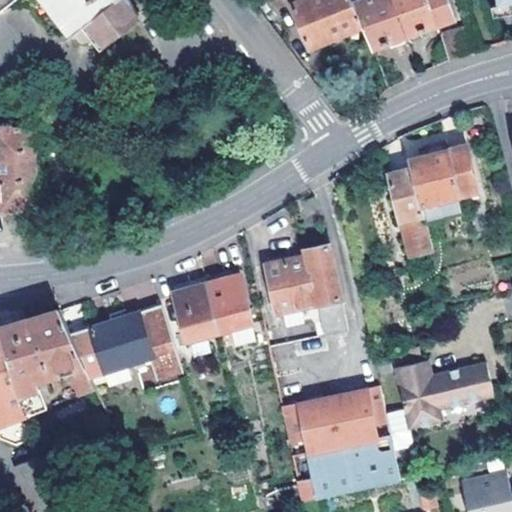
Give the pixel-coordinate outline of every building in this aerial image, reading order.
[(0,0),(0,11),(1,12),(16,0),(52,0),(59,8),(63,13),(61,15),(74,32),(83,25),(89,20),(106,43),(140,16),(128,0),(0,0)] [(59,8),(52,0),(43,0),(53,13),(59,8)] [(289,0),(308,46),(362,25),(351,0),(289,0)] [(351,0),(362,25),(371,47),(404,35),(389,0),(351,0)] [(448,0),(389,0),(404,35),(454,16),(448,0)] [(511,0),(495,0),(497,9),(511,5),(511,0)] [(491,10),(494,20),(511,16),(511,5),(497,9),(491,10)] [(100,48),(106,43),(89,20),(83,25),(100,48)] [(440,34),(449,60),(483,49),(473,22),(440,34)] [(189,76),(165,78),(166,94),(191,91),(189,76)] [(37,92),(28,93),(28,102),(37,100),(37,92)] [(0,193),(2,212),(38,206),(37,109),(0,112),(0,193)] [(429,155),(446,151),(444,143),(427,147),(429,155)] [(412,168),(421,206),(457,197),(479,191),(468,146),(446,151),(429,155),(410,160),(412,168)] [(432,251),(425,222),(421,206),(412,168),(388,174),(408,257),(432,251)] [(421,206),(425,222),(461,213),(457,197),(421,206)] [(304,256),(316,305),(319,320),(323,337),(345,333),(339,301),(328,247),(303,251),(304,256)] [(276,314),(316,305),(304,256),(264,265),(275,314),(276,314)] [(240,276),(206,284),(218,332),(252,324),(240,276)] [(218,332),(206,284),(172,293),(183,341),(185,340),(204,336),(218,332)] [(159,305),(70,331),(85,374),(91,372),(104,369),(126,363),(152,356),(154,367),(177,361),(159,305)] [(316,305),(276,314),(280,329),(319,320),(316,305)] [(1,329),(27,420),(47,414),(40,386),(76,376),(85,374),(70,331),(62,310),(30,320),(1,329)] [(218,332),(221,345),(255,337),(252,324),(218,332)] [(27,420),(1,329),(0,329),(0,426),(23,421),(24,426),(29,425),(27,420)] [(205,341),(204,336),(185,340),(186,346),(205,341)] [(442,412),(470,405),(461,370),(432,376),(429,362),(396,370),(406,412),(386,417),(395,454),(407,451),(412,445),(410,431),(444,423),(442,412)] [(130,379),(126,363),(104,369),(109,386),(130,379)] [(495,400),(487,364),(461,370),(470,405),(495,400)] [(85,374),(76,376),(84,398),(100,393),(91,372),(85,374)] [(316,500),(401,482),(395,454),(386,417),(379,387),(281,409),(296,480),(297,485),(301,504),(316,500)] [(17,468),(31,506),(32,511),(60,511),(42,460),(17,468)] [(0,474),(0,505),(2,511),(15,511),(31,506),(17,468),(0,474)] [(511,511),(511,492),(507,472),(487,478),(495,511),(511,511)] [(495,511),(487,478),(463,484),(468,511),(495,511)] [(281,489),(297,485),(296,480),(280,484),(281,489)] [(289,506),(301,504),(297,485),(281,489),(285,507),(289,506)] [(285,507),(281,489),(259,494),(264,511),(285,507)]
